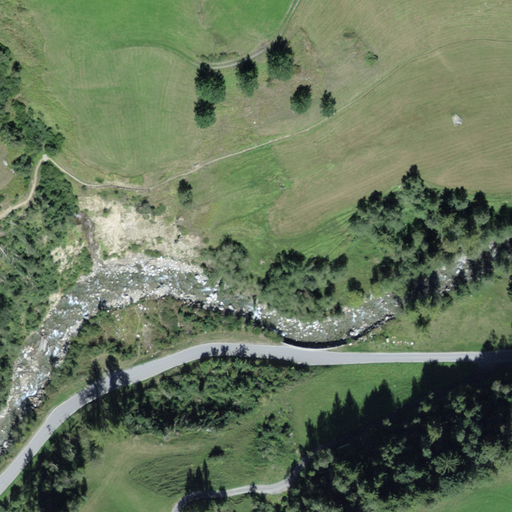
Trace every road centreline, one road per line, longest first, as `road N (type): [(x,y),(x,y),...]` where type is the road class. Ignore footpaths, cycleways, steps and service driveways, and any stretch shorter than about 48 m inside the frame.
road 1 (unclassified): [(511,355),(203,351),(86,394),(0,483)]
road 2 (track): [(511,355),(324,444),(281,485),(193,495),(174,511)]
road 3 (track): [(299,0),(278,35),(232,62),(200,66),(175,52)]
